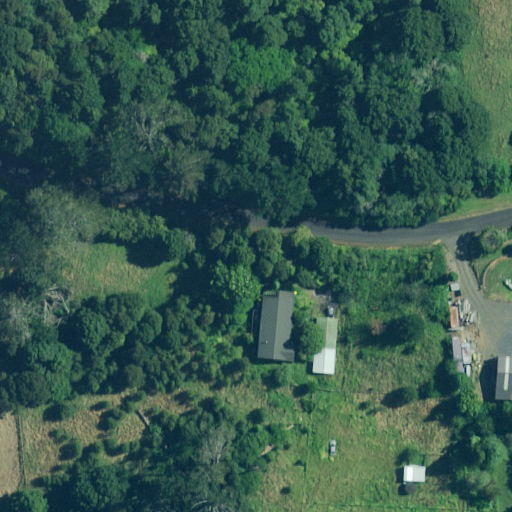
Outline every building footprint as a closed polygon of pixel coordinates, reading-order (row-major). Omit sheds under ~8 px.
[(286,348),(293,292),(260,288),(252,357),(289,361),(290,349),(286,348)] [(335,319),(312,317),(308,373),(331,374),(335,319)] [(466,344),(459,343),(453,342),(449,369),(448,372),(453,373),(461,374),(466,344)] [(486,348),(475,349),(477,371),(488,370),(486,348)] [(511,390),(511,358),(499,357),(496,389),(511,390)] [(425,467),(401,466),(401,481),(425,482),(425,467)]
